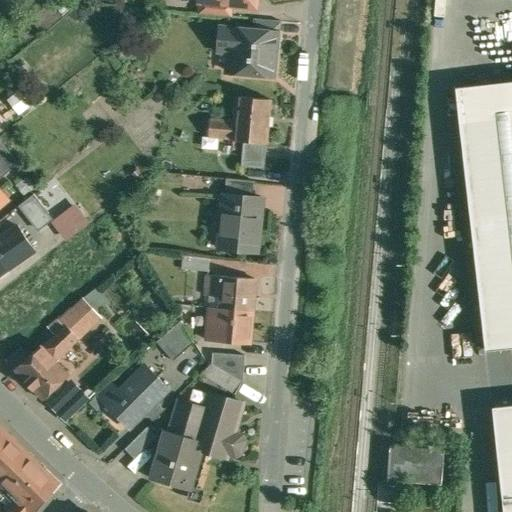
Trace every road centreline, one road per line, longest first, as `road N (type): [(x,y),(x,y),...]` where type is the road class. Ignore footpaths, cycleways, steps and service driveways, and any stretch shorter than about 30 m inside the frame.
road 1 (residential): [(271,511),(315,0)]
road 2 (residential): [(0,384),(86,478)]
